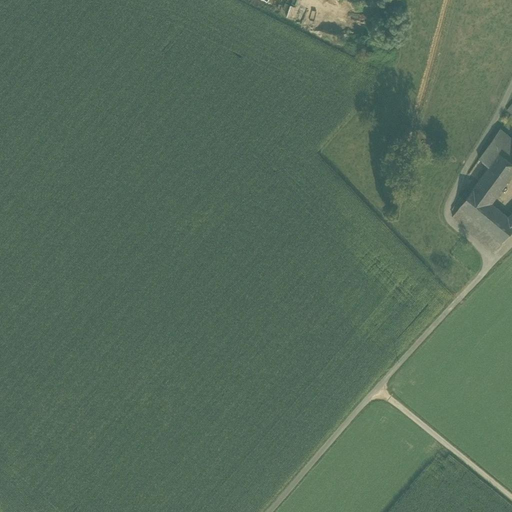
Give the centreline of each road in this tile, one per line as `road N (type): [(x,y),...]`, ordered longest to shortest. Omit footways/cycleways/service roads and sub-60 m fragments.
road 1 (unclassified): [(511,86),(446,209),(446,220),(494,262),(269,511)]
road 2 (track): [(375,389),(511,500)]
